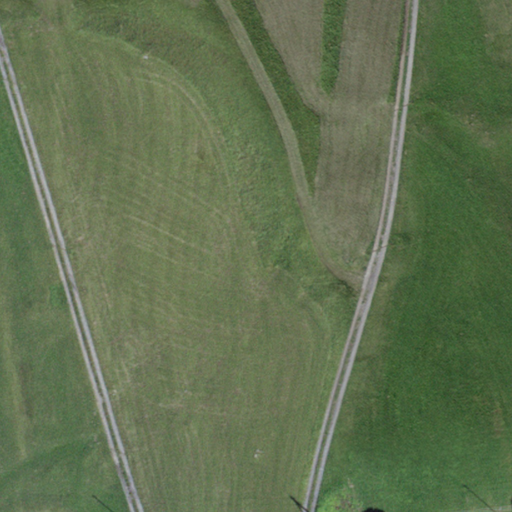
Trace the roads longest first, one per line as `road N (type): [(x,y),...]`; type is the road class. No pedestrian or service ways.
road 1 (track): [(411,0),(391,226),(316,511)]
road 2 (track): [(141,511),(0,34)]
